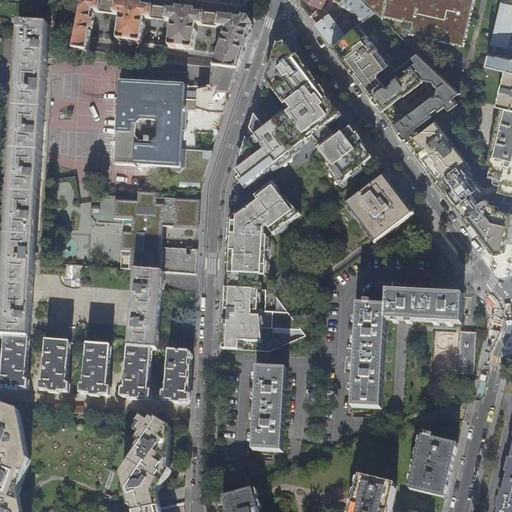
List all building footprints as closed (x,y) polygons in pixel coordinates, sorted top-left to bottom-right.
[(166,8),(137,4),(103,0),(84,0),(76,49),(214,67),(236,69),(239,70),(245,52),(248,42),(252,29),(247,20),(246,18),(192,11),(166,8)] [(351,10),(363,22),(375,12),(364,1),(362,0),(339,0),(342,1),(341,4),(351,10)] [(363,0),(364,1),(375,12),(383,19),(384,16),(413,23),(410,34),(464,47),(475,0),(363,0)] [(506,70),(511,71),(511,0),(502,0),(487,65),(506,70)] [(346,35),(330,14),(317,24),(324,34),(333,45),(335,43),(346,35)] [(2,337),(6,338),(30,340),(50,25),(34,24),(21,23),(21,28),(20,44),(18,79),(15,116),(13,154),(11,194),(9,227),(7,264),(4,300),(2,337)] [(346,35),(335,43),(350,63),(370,89),(382,80),(389,75),(394,71),(395,70),(360,24),(346,35)] [(289,127),(303,146),(341,117),(324,94),(299,63),(286,45),(278,47),(275,54),(274,58),(277,63),(275,64),(273,62),(273,63),(274,65),(272,67),(272,66),(266,82),(271,87),(275,93),(277,91),(292,111),(288,114),(287,113),(282,117),(290,126),(289,127)] [(390,86),(385,85),(382,80),(370,89),(368,91),(390,119),(395,127),(407,142),(427,127),(424,122),(425,121),(433,115),(431,113),(437,108),(439,110),(446,104),(450,109),(458,103),(454,97),(461,92),(418,52),(413,56),(417,61),(411,66),(410,66),(406,69),(408,72),(399,78),(394,71),(389,75),(394,81),(391,83),(390,86)] [(236,69),(214,67),(212,86),(121,82),(116,164),(171,168),(170,190),(201,192),(203,185),(205,176),(207,169),(190,168),(190,159),(191,149),(182,149),(183,128),(184,109),(222,111),(231,85),(236,69)] [(511,71),(506,70),(497,105),(502,106),(511,108),(511,71)] [(511,108),(502,106),(489,154),(511,159),(511,108)] [(252,185),(295,152),(281,133),(280,134),(272,124),(266,129),(256,116),(253,122),(251,131),(256,138),(249,142),(248,140),(242,156),(246,161),(248,164),(241,170),(252,185)] [(435,120),(427,127),(407,142),(421,160),(437,182),(466,160),(435,120)] [(335,136),(318,149),(330,163),(331,162),(336,168),(334,170),(339,186),(374,160),(369,154),(350,129),(337,139),(335,136)] [(511,159),(489,154),(487,163),(491,164),(488,176),(494,178),(493,179),(495,183),(496,184),(500,185),(498,192),(511,195),(511,159)] [(475,173),(466,160),(437,182),(461,213),(493,255),(505,252),(511,223),(511,213),(495,209),(496,206),(488,204),(489,202),(488,200),(487,199),(485,199),(484,200),(480,203),(477,200),(480,198),(481,191),(470,177),(475,173)] [(347,206),(375,244),(415,214),(402,197),(390,182),(386,176),(347,206)] [(259,275),(260,266),(264,267),(265,257),(263,257),(263,254),(265,254),(267,237),(264,237),(265,229),(269,226),(276,235),(282,230),(280,229),(285,225),(287,226),(301,215),(289,203),(287,205),(283,200),(285,199),(278,190),(277,191),(272,185),(255,198),(259,202),(246,213),(232,223),(230,251),(228,252),(228,254),(227,265),(230,265),(230,274),(259,275)] [(136,269),(165,271),(197,273),(198,250),(162,250),(163,228),(198,229),(199,202),(158,202),(158,191),(138,191),(138,200),(116,200),(115,219),(124,220),(121,268),(136,269)] [(160,321),(165,271),(136,269),(128,348),(152,350),(158,350),(160,321)] [(258,289),(259,275),(230,274),(229,281),(229,288),(240,289),(240,287),(249,287),(249,289),(258,289)] [(271,352),(306,336),(278,300),(277,311),(266,310),(266,290),(258,289),(249,289),(249,287),(240,287),(240,289),(229,288),(226,288),(225,310),(229,310),(229,318),(228,331),(224,331),(223,350),(271,352)] [(353,407),(382,408),(386,322),(461,325),(463,296),(388,292),(387,307),(372,307),(372,304),(366,303),(366,307),(358,306),(353,407)] [(459,374),(474,375),(476,334),(461,333),(459,374)] [(30,340),(6,338),(3,379),(0,379),(0,386),(0,387),(29,390),(30,381),(29,381),(29,380),(27,380),(30,340)] [(40,391),(70,393),(71,384),(70,384),(70,383),(68,383),(70,343),(59,342),(46,341),(44,382),(41,382),(40,391)] [(81,394),(111,396),(111,388),(109,387),(111,346),(87,344),(84,384),(83,384),(83,385),(81,385),(81,394)] [(150,390),(152,350),(128,348),(125,387),(124,387),(124,388),(123,388),(122,397),(152,399),(153,391),(150,390)] [(163,400),(190,402),(191,379),(193,353),(169,351),(166,390),(165,390),(165,392),(164,392),(163,400)] [(255,451),(284,452),(288,370),(259,369),(258,397),(256,419),(255,440),(255,451)] [(56,411),(83,413),(84,407),(56,404),(56,411)] [(0,511),(21,511),(22,511),(19,510),(21,504),(17,502),(20,496),(17,494),(28,461),(25,459),(27,453),(23,452),(26,445),(22,444),(24,437),(20,436),(23,429),(19,428),(21,421),(17,419),(20,413),(6,408),(5,412),(0,409),(0,511)] [(144,511),(160,509),(157,494),(161,487),(163,484),(161,482),(169,469),(166,467),(170,461),(166,459),(169,455),(170,453),(167,451),(170,445),(167,443),(171,437),(168,435),(171,429),(158,420),(157,423),(152,419),(149,424),(142,419),(138,426),(142,428),(138,434),(141,437),(137,443),(140,445),(138,449),(141,452),(125,475),(133,511),(144,511)] [(410,490),(445,498),(452,472),(458,445),(433,439),(434,435),(427,434),(426,437),(423,436),(410,490)] [(511,511),(511,457),(511,461),(508,461),(507,465),(510,466),(498,511),(511,511)] [(352,511),(389,511),(396,486),(361,477),(352,511)] [(260,511),(254,489),(225,498),(228,511),(260,511)]
